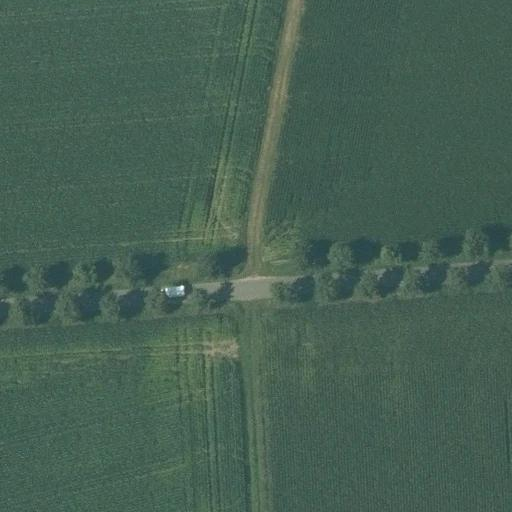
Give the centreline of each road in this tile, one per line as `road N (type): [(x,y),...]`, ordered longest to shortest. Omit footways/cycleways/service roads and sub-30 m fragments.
road 1 (unclassified): [(511,270),(0,308)]
road 2 (track): [(296,0),(249,289)]
